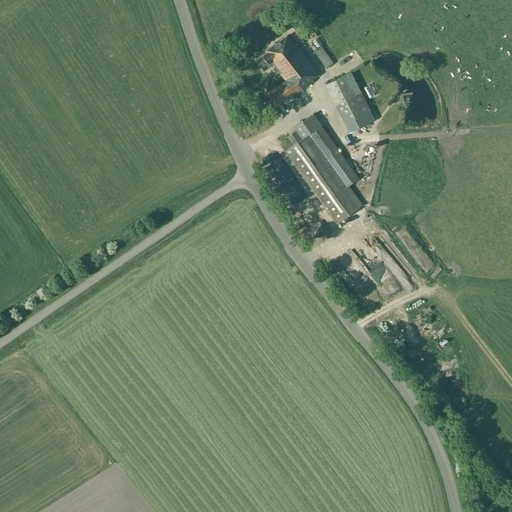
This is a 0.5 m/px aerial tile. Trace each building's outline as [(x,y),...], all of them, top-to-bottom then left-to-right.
[(287,35),(275,44),(274,42),(266,49),(268,51),(256,60),(261,68),(266,64),(267,66),(272,63),(284,81),(266,94),(275,107),(294,93),(295,94),(313,81),(311,78),(318,74),(296,43),(294,45),(287,35)] [(322,45),(315,49),(327,67),(333,63),(322,45)] [(345,124),(356,118),(356,117),(370,110),(350,71),(325,84),(345,124)] [(237,82),(242,91),(247,89),(242,80),(237,82)] [(287,136),(294,145),(285,151),(336,223),(362,205),(348,185),(358,177),(313,113),(292,128),(294,131),(287,136)] [(359,136),(357,126),(351,128),(353,137),(359,136)] [(364,247),(355,253),(365,267),(364,271),(368,277),(368,278),(362,282),(376,285),(367,291),(370,295),(382,298),(394,290),(396,279),(387,266),(373,263),(378,259),(368,244),(360,242),(364,247)] [(342,261),(348,266),(344,270),(354,278),(362,268),(346,256),(342,261)] [(403,267),(406,263),(399,258),(396,263),(403,267)] [(488,497),(493,505),(499,501),(493,493),(488,497)]
